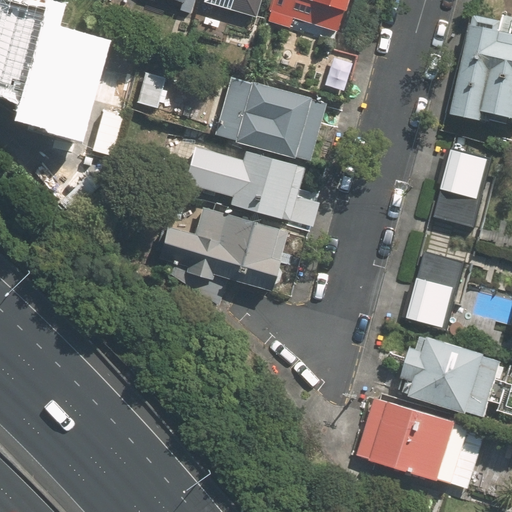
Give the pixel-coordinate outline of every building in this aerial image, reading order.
[(0,78),(13,82),(15,74),(35,79),(47,35),(53,12),(7,0),(3,0),(0,11),(0,78)] [(194,13),(197,0),(177,0),(181,1),(179,9),(194,13)] [(228,10),(225,22),(255,30),(262,0),(201,0),(201,3),(228,10)] [(298,24),(339,34),(347,0),(274,0),(268,24),(296,32),(298,24)] [(511,33),(500,31),(502,22),(476,16),(473,27),(470,26),(451,113),(484,121),(486,113),(511,118),(511,33)] [(29,103),(43,107),(42,113),(57,117),(58,111),(79,116),(80,111),(92,64),(97,48),(47,35),(35,79),(33,87),(29,103)] [(80,111),(92,114),(95,102),(127,110),(136,75),(92,64),(80,111)] [(212,137),(309,163),(326,99),(229,74),(212,137)] [(142,82),(136,105),(160,111),(166,88),(142,82)] [(309,166),(245,149),(242,161),(196,149),(187,183),(232,195),(229,205),(294,222),(313,228),(321,198),(301,193),(309,166)] [(452,150),(435,217),(475,227),(493,161),(452,150)] [(81,165),(51,195),(79,222),(108,192),(81,165)] [(202,277),(199,291),(222,306),(230,276),(274,287),(289,230),(203,207),(196,233),(167,225),(163,241),(189,248),(183,271),(202,277)] [(463,260),(428,250),(408,318),(443,328),(463,260)] [(407,347),(396,392),(487,415),(499,370),(407,347)] [(488,431),(375,396),(358,453),(471,488),(488,431)]
